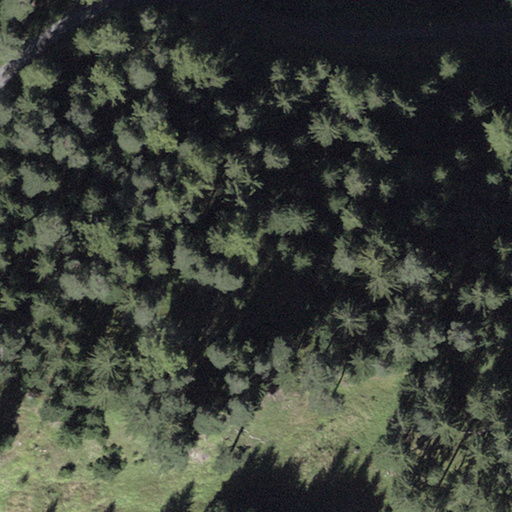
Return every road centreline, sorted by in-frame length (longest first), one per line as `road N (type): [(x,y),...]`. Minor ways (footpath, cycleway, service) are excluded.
road 1 (track): [(511,21),(405,33),(309,26),(198,0)]
road 2 (track): [(132,0),(42,43),(0,87)]
